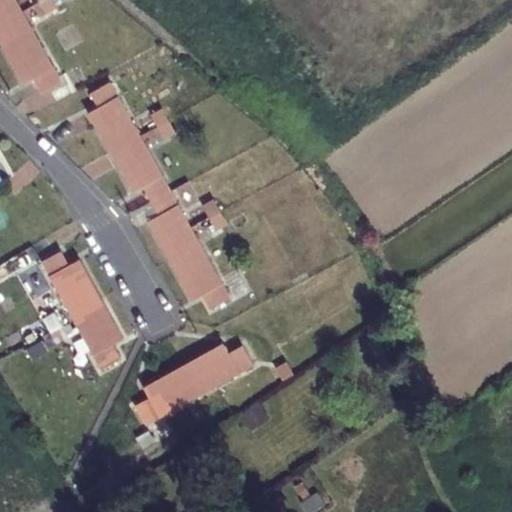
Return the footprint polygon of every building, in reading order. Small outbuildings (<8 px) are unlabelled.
[(0,0),(0,39),(2,43),(33,26),(25,10),(19,0),(0,0)] [(64,79),(33,26),(2,43),(25,82),(36,76),(44,91),(64,79)] [(87,112),(109,151),(139,135),(130,119),(109,80),(91,91),(98,106),(87,112)] [(131,95),(141,113),(150,108),(140,90),(131,95)] [(159,124),(150,129),(164,154),(173,148),(159,124)] [(144,186),(152,201),(170,189),(139,135),(109,151),(132,192),(144,186)] [(200,243),(191,226),(170,189),(152,201),(159,214),(148,221),(171,260),(200,243)] [(213,229),(225,225),(216,199),(204,203),(213,229)] [(234,223),(221,231),(233,252),(246,245),(234,223)] [(230,297),(200,243),(171,260),(193,300),(204,294),(211,308),(230,297)] [(42,261),(72,315),(102,300),(79,259),(70,264),(63,250),(42,261)] [(123,337),(102,300),(72,315),(80,330),(101,368),(120,358),(113,343),(123,337)] [(57,313),(46,316),(54,342),(65,339),(57,313)] [(223,341),(183,365),(202,395),(217,385),(255,362),(243,343),(229,352),(223,341)] [(159,421),(202,395),(183,365),(145,388),(152,400),(139,408),(160,444),(169,438),(159,421)] [(229,393),(234,401),(252,389),(247,380),(229,393)]
